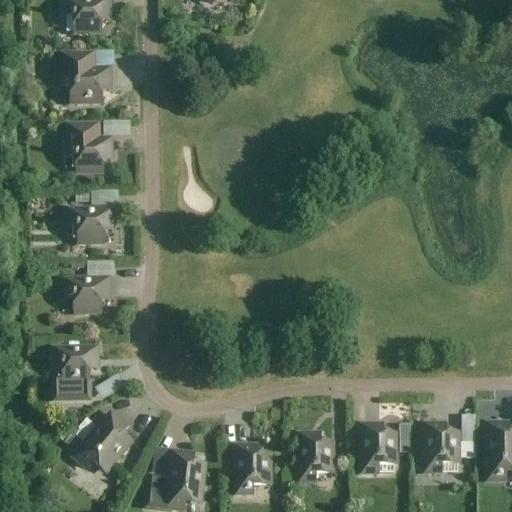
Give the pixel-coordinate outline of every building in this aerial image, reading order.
[(108,23),(108,1),(64,2),(64,19),(72,19),(72,21),(73,21),(74,36),(99,35),(99,23),(108,23)] [(100,51),(99,64),(120,66),(122,53),(100,51)] [(109,71),(92,72),(92,56),(60,57),(60,73),(65,73),(66,89),(73,89),(73,91),(74,91),(75,106),(101,105),(100,93),(109,93),(109,71)] [(103,135),(112,135),(111,125),(103,125),(103,135)] [(97,142),(97,127),(66,128),(67,159),(74,159),(74,161),(76,161),(76,176),(102,175),(102,163),(110,163),(110,141),(97,142)] [(99,195),(91,195),(91,207),(99,207),(99,195)] [(112,234),(111,212),(68,212),(68,229),(76,229),(76,231),(77,231),(77,246),(103,246),(103,234),(112,234)] [(95,266),(87,266),(87,278),(95,278),(95,266)] [(108,303),(108,281),(64,282),(65,299),(72,299),(72,301),(73,301),(74,316),(100,315),(99,303),(108,303)] [(97,372),(96,350),(53,351),(53,368),(61,368),(61,370),(62,370),(62,385),(88,384),(88,372),(97,372)] [(86,471),(91,464),(105,475),(130,445),(121,437),(127,430),(110,416),(73,460),(86,471)] [(503,483),(503,475),(511,475),(511,434),(508,435),(508,426),(486,426),(486,483),(503,483)] [(380,462),(394,462),(394,436),(382,436),(382,427),(360,428),(361,471),(377,471),(377,464),(380,464),(380,462)] [(440,470),(440,467),(458,467),(457,435),(445,435),(445,427),(423,427),(424,470),(440,470)] [(473,428),(463,428),(464,444),(473,444),(473,428)] [(72,436),(63,446),(73,455),(82,445),(81,444),(72,436)] [(315,480),(315,477),(332,477),(331,445),(319,445),(319,436),(297,437),(298,480),(315,480)] [(399,436),(400,450),(409,450),(408,436),(399,436)] [(460,462),(474,461),(474,446),(460,446),(460,462)] [(252,492),(252,489),(269,489),(268,457),(257,457),(256,448),(235,449),(235,492),(252,492)] [(172,511),(181,511),(182,505),(199,507),(204,467),(192,466),(193,457),(171,454),(165,511),(172,511)] [(282,460),(274,460),(274,469),(283,468),(282,460)] [(152,466),(151,476),(166,478),(167,467),(152,466)]
